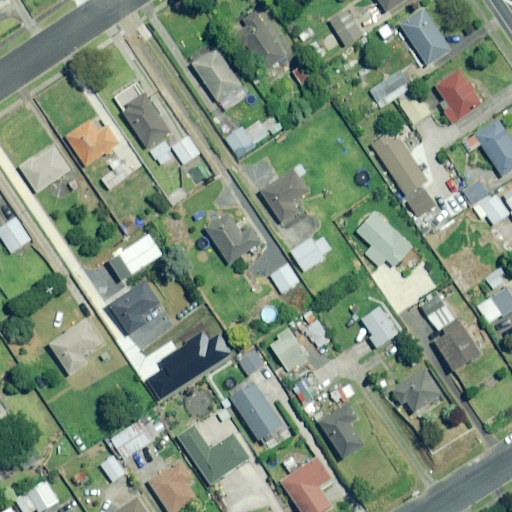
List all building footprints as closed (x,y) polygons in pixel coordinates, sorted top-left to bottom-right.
[(376,0),(387,14),(406,0),(376,0)] [(232,23),(263,73),(289,57),(274,33),(283,27),(277,18),(270,22),(259,5),(232,23)] [(453,51),(424,9),(401,25),(429,67),(453,51)] [(364,36),(348,11),(332,21),(347,46),(364,36)] [(249,96),(216,47),(193,63),(226,111),(249,96)] [(306,63),(293,71),(309,98),(322,90),(306,63)] [(401,70),(369,90),(381,109),(413,88),(401,70)] [(484,105),(462,70),(437,86),(447,103),(442,106),(454,125),(484,105)] [(418,90),(400,101),(416,125),(433,114),(418,90)] [(172,132),(147,94),(123,110),(148,148),(172,132)] [(91,121),(66,138),(91,176),(97,172),(91,163),(121,143),(105,118),(94,126),(91,121)] [(511,139),(498,119),(463,143),(470,153),(482,144),(504,177),(511,171),(511,139)] [(254,144),(242,126),(225,137),(237,155),(254,144)] [(431,180),(396,129),(373,145),(407,196),(431,180)] [(200,154),(190,138),(174,148),(184,164),(200,154)] [(71,171),(54,145),(21,167),(38,193),(71,171)] [(114,171),(102,180),(109,191),(118,185),(120,188),(128,182),(126,180),(131,176),(119,159),(110,165),(114,171)] [(292,204),(310,192),(300,177),(306,172),(301,165),(262,192),(283,223),(298,213),(292,204)] [(462,187),(471,203),(489,192),(479,177),(462,187)] [(511,189),(501,197),(511,212),(511,189)] [(437,206),(426,190),(409,201),(419,217),(437,206)] [(510,215),(497,196),(481,206),(494,225),(510,215)] [(414,247),(376,212),(358,232),(373,246),(366,254),(380,267),(387,260),(395,267),(414,247)] [(244,234),(230,214),(207,229),(231,264),(264,242),(254,227),(244,234)] [(32,240),(17,218),(0,229),(0,234),(13,253),(32,240)] [(163,255),(149,234),(109,261),(123,282),(163,255)] [(334,252),(324,238),(316,244),(312,238),(292,252),(306,272),(334,252)] [(300,281),(289,264),(271,276),(283,293),(300,281)] [(486,278),(495,290),(505,282),(504,280),(507,277),(500,268),(486,278)] [(164,301),(148,279),(110,306),(131,336),(148,324),(143,316),(164,301)] [(511,280),(508,283),(510,286),(479,306),(492,325),(511,311),(511,280)] [(441,294),(422,306),(439,332),(444,329),(447,335),(435,343),(455,372),(483,353),(477,344),(485,339),(476,326),(468,331),(457,315),(461,313),(454,304),(450,307),(441,294)] [(201,306),(196,299),(177,314),(183,321),(201,306)] [(399,334),(380,307),(363,320),(374,335),(371,338),(378,349),(399,334)] [(102,343),(86,320),(50,345),(71,376),(89,364),(84,356),(102,343)] [(331,340),(318,321),(306,330),(319,349),(331,340)] [(308,360),(292,333),(272,346),(289,372),(308,360)] [(266,365),(256,351),(240,362),(250,376),(266,365)] [(443,395),(426,370),(421,370),(392,391),(402,405),(407,402),(415,414),(443,395)] [(283,426),(255,383),(232,399),(260,441),(283,426)] [(357,419),(348,405),(320,423),(344,460),(365,446),(350,423),(357,419)] [(154,441),(140,421),(108,442),(122,462),(154,441)] [(209,446),(196,427),(180,438),(212,486),(251,459),(232,431),(209,446)] [(126,474),(114,457),(102,465),(114,482),(126,474)] [(327,511),(334,508),(323,492),(331,487),(329,483),(332,480),(317,458),(302,468),(295,458),(285,464),(292,474),(281,482),(301,511),(327,511)] [(194,480),(180,460),(148,482),(168,511),(178,511),(197,499),(187,485),(194,480)] [(42,511),(59,502),(47,481),(16,499),(24,511),(33,511),(38,509),(39,511),(42,511)] [(145,511),(138,499),(117,511),(145,511)]
